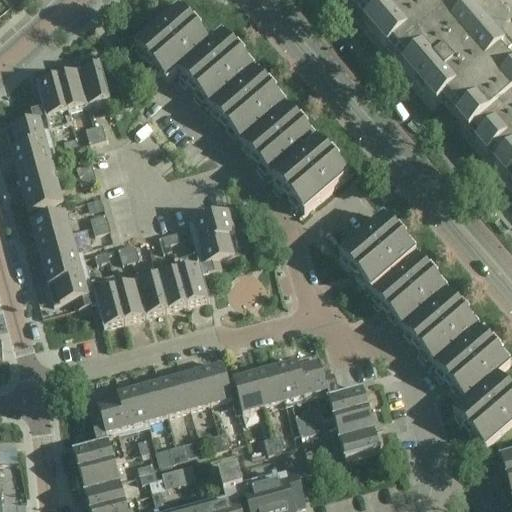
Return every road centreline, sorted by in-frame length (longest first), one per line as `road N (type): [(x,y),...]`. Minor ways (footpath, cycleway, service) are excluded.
road 1 (secondary): [(245,0),(511,309)]
road 2 (secondary): [(511,272),(276,0)]
road 3 (residential): [(313,321),(288,233),(141,68)]
road 4 (residential): [(32,387),(215,337),(229,343),(313,321)]
road 5 (residential): [(447,504),(413,380),(381,342),(348,351),(313,321)]
road 6 (residential): [(32,387),(0,267)]
